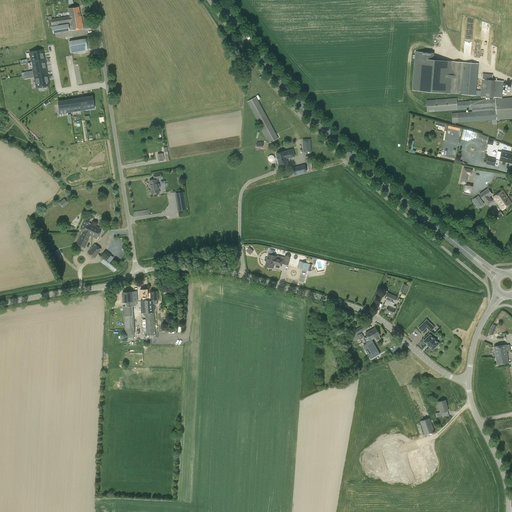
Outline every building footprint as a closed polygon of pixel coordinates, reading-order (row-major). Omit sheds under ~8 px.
[(68,9),(70,17),(51,20),(52,25),(70,22),(71,30),(83,29),(81,16),(80,16),(78,7),(68,9)] [(68,24),(52,26),(53,34),(69,31),(68,24)] [(85,39),(69,41),(71,53),(87,50),(85,39)] [(42,50),(38,50),(37,49),(34,50),(34,51),(30,52),(31,57),(30,57),(31,62),(32,62),(43,60),(42,50)] [(412,91),(449,94),(452,62),(433,60),(433,53),(415,52),(412,91)] [(32,62),(33,67),(32,67),(33,71),(34,74),(46,72),(43,60),(32,62)] [(478,64),(452,62),(449,94),(460,95),(475,96),(481,96),(501,98),(502,81),(492,80),(493,74),(482,74),(482,79),(481,91),(476,90),(478,64)] [(45,86),(45,85),(48,84),(46,72),(34,74),(34,77),(36,87),(39,86),(39,88),(42,87),(42,88),(43,87),(45,86)] [(81,99),(83,109),(87,109),(87,107),(94,106),(92,96),(88,97),(88,98),(81,99)] [(256,97),(247,102),(269,143),(278,138),(256,97)] [(427,112),(472,109),(472,112),(458,113),(452,114),(452,123),(458,123),(492,120),(492,124),(496,124),(496,120),(511,118),(511,97),(495,99),(471,101),(457,102),(456,98),(426,100),(427,112)] [(75,100),(68,101),(70,112),(74,111),(74,109),(80,108),(79,98),(75,99),(75,100)] [(59,113),(70,112),(68,101),(62,102),(62,101),(58,102),(59,113)] [(477,138),(486,142),(488,137),(479,133),(477,138)] [(276,153),(279,165),(288,163),(286,159),(295,156),(293,150),(284,152),(284,151),(276,153)] [(511,154),(502,152),(500,161),(511,163),(511,154)] [(486,164),(495,166),(496,159),(488,157),(486,164)] [(307,172),(305,165),(293,168),(295,175),(307,172)] [(461,183),(466,184),(468,175),(471,175),(472,169),(464,168),(460,183),(461,183)] [(154,180),(150,181),(152,194),(159,193),(159,189),(161,189),(160,183),(158,183),(157,179),(162,179),(161,173),(153,174),(154,180)] [(464,185),(463,193),(471,194),(472,187),(464,185)] [(488,188),(479,194),(487,205),(493,201),(490,197),(492,195),(488,188)] [(511,203),(503,191),(494,197),(502,209),(511,203)] [(184,192),(175,193),(178,211),(187,209),(184,192)] [(473,200),(478,208),(484,204),(478,196),(473,200)] [(63,207),(68,203),(64,198),(59,202),(63,207)] [(97,239),(101,229),(88,223),(89,221),(85,219),(79,231),(82,232),(82,234),(81,234),(76,244),(85,248),(90,236),(97,239)] [(100,250),(94,245),(87,253),(94,258),(100,250)] [(108,260),(112,254),(106,250),(102,256),(108,260)] [(269,254),(268,258),(267,257),(265,258),(264,260),(265,260),(265,261),(267,262),(265,266),(273,268),(274,264),(279,266),(280,262),(281,259),(276,258),(276,257),(269,254)] [(281,259),(280,262),(288,264),(290,255),(285,254),(283,260),(281,259)] [(297,267),(308,271),(310,264),(299,261),(297,267)] [(150,293),(148,294),(148,289),(140,290),(141,298),(142,298),(143,301),(140,301),(141,313),(145,313),(146,335),(155,335),(154,322),(155,322),(155,321),(156,321),(155,313),(154,313),(153,301),(158,301),(157,291),(149,292),(150,293)] [(131,291),(122,291),(122,303),(125,303),(125,306),(129,306),(129,302),(132,302),(131,292),(131,291)] [(132,302),(129,302),(129,306),(132,306),(137,305),(137,302),(137,297),(138,296),(137,291),(131,292),(132,302)] [(393,315),(395,309),(397,307),(394,305),(398,297),(388,293),(385,299),(386,300),(384,304),(388,306),(386,312),(393,315)] [(125,335),(134,334),(134,330),(132,306),(129,306),(125,306),(123,306),(125,335)] [(427,327),(429,329),(430,331),(434,327),(429,322),(427,319),(418,328),(422,332),(427,327)] [(357,334),(367,328),(365,324),(355,330),(357,334)] [(366,343),(363,344),(365,349),(369,347),(372,353),(369,355),(371,358),(379,354),(372,340),(375,338),(376,341),(381,338),(379,335),(380,335),(376,327),(366,333),(367,336),(368,338),(364,340),(366,343)] [(438,343),(430,335),(424,341),(433,350),(435,347),(436,348),(439,345),(438,344),(438,343)] [(509,345),(506,345),(494,347),(497,365),(508,363),(506,351),(510,350),(509,345)] [(443,415),(448,415),(447,410),(448,410),(446,400),(438,402),(440,412),(435,413),(436,416),(443,415)] [(420,421),(425,434),(434,431),(430,418),(420,421)] [(395,439),(381,444),(393,481),(407,477),(395,439)] [(429,441),(421,444),(429,465),(436,462),(429,441)] [(407,455),(415,480),(427,477),(419,451),(407,455)] [(383,466),(383,465),(383,463),(382,462),(381,461),(380,460),(378,460),(377,459),(376,459),(375,460),(374,460),(373,461),(372,463),(371,464),(371,465),(372,467),(373,469),(374,470),(375,471),(376,471),(377,471),(379,471),(380,470),(381,470),(382,469),(382,468),(383,467),(383,466)]
